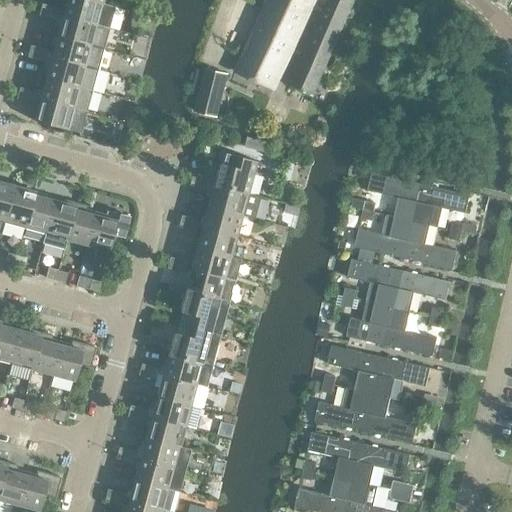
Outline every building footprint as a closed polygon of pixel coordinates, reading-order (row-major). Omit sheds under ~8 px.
[(115,8),(103,4),(86,0),(66,0),(63,16),(109,28),(115,8)] [(314,0),(268,0),(236,70),(274,88),(314,0)] [(353,0),(327,0),(291,85),(313,94),(353,0)] [(47,18),(51,7),(42,4),(39,16),(47,18)] [(59,9),(51,7),(47,18),(56,20),(59,9)] [(109,28),(63,16),(57,37),(103,49),(109,28)] [(437,36),(431,32),(426,39),(432,43),(437,36)] [(103,49),(57,37),(51,58),(98,70),(103,49)] [(36,60),(39,48),(30,46),(27,57),(36,60)] [(48,51),(39,48),(36,60),(45,62),(48,51)] [(460,58),(452,53),(444,65),(452,70),(460,58)] [(98,70),(51,58),(46,78),(92,91),(98,70)] [(225,76),(206,71),(196,111),(215,115),(225,76)] [(92,91),(46,78),(40,99),(87,112),(92,91)] [(25,101),(28,90),(19,88),(16,99),(25,101)] [(37,92),(28,90),(25,101),(34,104),(37,92)] [(87,112),(40,99),(34,121),(81,134),(87,112)] [(246,137),(244,147),(264,152),(267,142),(246,137)] [(257,162),(233,155),(225,153),(222,164),(219,163),(213,185),(248,195),(257,162)] [(413,221),(421,184),(372,173),(368,191),(399,199),(395,217),(413,221)] [(198,187),(201,176),(193,174),(189,185),(198,187)] [(210,178),(201,176),(198,187),(207,190),(210,178)] [(0,221),(3,223),(13,186),(0,182),(0,221)] [(470,195),(421,184),(413,221),(430,225),(438,227),(442,209),(466,214),(470,195)] [(248,195),(213,185),(208,206),(242,216),(254,219),(260,198),(248,195)] [(24,229),(34,191),(13,186),(3,223),(24,229)] [(44,234),(53,200),(45,198),(46,195),(34,191),(24,229),(44,234)] [(354,199),(352,207),(363,210),(365,201),(354,199)] [(66,240),(76,203),(65,200),(64,203),(53,200),(44,234),(66,240)] [(374,213),(376,204),(365,201),(363,210),(374,213)] [(88,246),(96,214),(86,212),(87,206),(76,203),(66,240),(88,246)] [(242,216),(208,206),(202,227),(237,236),(242,216)] [(372,221),(374,213),(363,210),(361,219),(372,221)] [(107,211),(106,214),(105,217),(96,214),(88,246),(109,251),(113,235),(125,238),(130,217),(107,211)] [(187,229),(190,218),(181,215),(178,227),(187,229)] [(404,259),(413,221),(395,217),(387,216),(383,234),(359,229),(355,248),(404,259)] [(199,220),(190,218),(187,229),(196,231),(199,220)] [(426,244),(430,225),(413,221),(404,259),(453,270),(457,251),(426,244)] [(462,233),(464,224),(453,221),(451,230),(462,233)] [(464,224),(462,233),(475,236),(478,226),(464,223),(464,224)] [(237,236),(202,227),(196,248),(231,257),(237,236)] [(460,241),(462,233),(451,230),(449,239),(460,241)] [(241,260),(231,257),(196,248),(191,269),(235,281),(241,260)] [(14,265),(17,256),(8,253),(5,263),(14,265)] [(26,258),(17,256),(14,265),(24,268),(26,258)] [(176,271),(179,259),(170,257),(167,268),(176,271)] [(188,262),(179,259),(176,271),(184,273),(188,262)] [(393,308),(401,270),(352,259),(348,278),(371,283),(367,302),(375,304),(393,308)] [(55,280),(58,271),(48,268),(46,278),(55,280)] [(235,281),(191,269),(185,290),(230,302),(235,281)] [(450,282),(401,270),(393,308),(410,312),(414,293),(446,301),(450,282)] [(67,273),(58,271),(55,280),(64,283),(67,273)] [(79,276),(76,287),(88,290),(88,289),(91,280),(79,276)] [(91,280),(88,289),(98,292),(100,282),(91,280)] [(354,299),(356,290),(346,288),(344,297),(354,299)] [(230,302),(185,290),(179,311),(190,314),(187,325),(211,331),(221,334),(230,302)] [(352,308),(354,299),(344,297),(342,305),(352,308)] [(384,345),(393,308),(375,304),(371,323),(351,318),(347,337),(384,345)] [(406,331),(410,312),(393,308),(384,345),(433,357),(437,338),(406,331)] [(442,319),(444,310),(433,308),(431,317),(442,319)] [(440,328),(442,319),(431,317),(429,326),(440,328)] [(0,361),(10,364),(19,330),(10,328),(11,324),(0,321),(0,361)] [(319,324),(317,335),(329,337),(331,326),(319,324)] [(202,364),(211,331),(187,325),(184,335),(174,333),(168,355),(202,364)] [(31,370),(41,333),(30,329),(29,333),(19,330),(10,364),(31,370)] [(52,375),(60,344),(51,341),(52,335),(41,333),(31,370),(52,375)] [(72,341),(71,344),(70,346),(60,344),(52,375),(74,381),(78,364),(90,367),(95,347),(72,341)] [(373,394),(381,357),(332,346),(328,364),(360,372),(355,390),(373,394)] [(441,348),(439,357),(450,360),(452,351),(441,348)] [(202,364),(168,355),(162,376),(206,388),(212,367),(202,364)] [(431,368),(381,357),(373,394),(390,398),(395,380),(426,387),(431,368)] [(147,377),(150,366),(141,364),(138,375),(147,377)] [(159,368),(150,366),(147,377),(156,380),(159,368)] [(315,370),(312,380),(323,383),(326,373),(315,370)] [(335,386),(337,377),(326,374),(324,383),(335,386)] [(206,388),(162,376),(156,397),(201,409),(206,388)] [(312,380),(310,390),(321,393),(323,383),(312,380)] [(332,394),(335,386),(324,383),(322,392),(332,394)] [(373,394),(355,390),(347,389),(343,407),(319,402),(315,421),(364,432),(373,394)] [(386,417),(390,398),(373,394),(364,432),(413,443),(418,424),(386,417)] [(422,406),(424,397),(413,394),(411,403),(422,406)] [(201,409),(156,397),(151,417),(185,427),(195,429),(201,409)] [(20,410),(23,400),(14,398),(11,408),(20,410)] [(32,403),(23,400),(20,410),(30,413),(32,403)] [(420,415),(422,406),(411,403),(409,412),(420,415)] [(136,419),(139,408),(130,405),(127,417),(136,419)] [(148,410),(139,408),(136,419),(144,421),(148,410)] [(56,409),(54,419),(63,422),(66,412),(56,409)] [(185,427),(151,417),(145,438),(180,448),(185,427)] [(220,422),(217,435),(230,438),(233,426),(220,422)] [(353,481),(362,444),(312,432),(308,451),(340,458),(335,477),(353,481)] [(189,450),(180,448),(145,438),(139,459),(184,471),(189,450)] [(411,455),(362,444),(353,481),(371,485),(375,466),(406,474),(411,455)] [(124,461),(127,449),(119,447),(116,458),(124,461)] [(136,452),(127,449),(124,461),(133,463),(136,452)] [(184,471),(139,459),(134,480),(178,492),(184,471)] [(297,459),(295,468),(304,470),(306,461),(297,459)] [(315,472),(317,463),(306,461),(304,470),(315,472)] [(16,471),(16,469),(17,465),(6,462),(0,485),(0,500),(17,505),(25,474),(16,471)] [(313,481),(315,472),(304,470),(302,479),(313,481)] [(37,471),(36,474),(35,476),(25,474),(17,505),(39,511),(43,494),(55,497),(60,477),(37,471)] [(316,511),(345,511),(353,481),(335,477),(331,496),(300,488),(295,507),(316,511)] [(172,511),(178,492),(134,480),(128,501),(169,511),(172,511)] [(397,511),(398,511),(374,506),(379,487),(371,485),(353,481),(345,511),(397,511)] [(402,492),(404,484),(393,481),(391,490),(402,492)] [(404,484),(402,492),(412,495),(414,486),(404,484)] [(113,502),(116,491),(107,489),(104,500),(113,502)] [(412,495),(402,492),(391,490),(390,496),(392,499),(410,504),(412,495)] [(125,493),(116,491),(113,502),(122,505),(125,493)] [(169,511),(128,501),(125,511),(169,511)]
